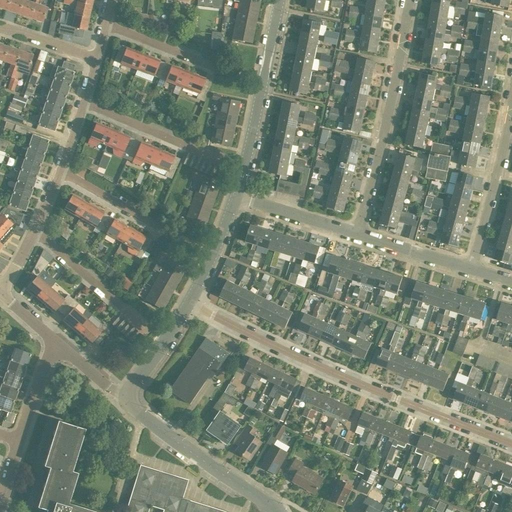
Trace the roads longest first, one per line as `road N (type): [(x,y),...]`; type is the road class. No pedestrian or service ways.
road 1 (residential): [(511,442),(307,360),(189,296)]
road 2 (residential): [(354,232),(408,0)]
road 3 (tertiary): [(236,198),(279,0)]
road 4 (tertiary): [(278,511),(147,421),(128,397)]
road 5 (residential): [(472,266),(511,102)]
road 6 (residential): [(227,159),(82,103)]
road 7 (residential): [(141,325),(35,232)]
road 8 (residential): [(472,266),(354,232)]
road 9 (residential): [(354,232),(236,198)]
